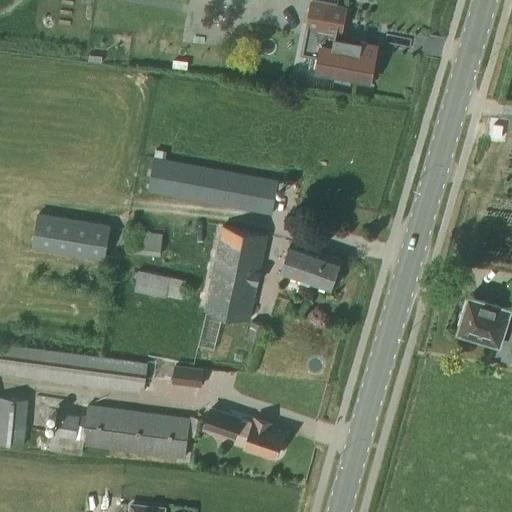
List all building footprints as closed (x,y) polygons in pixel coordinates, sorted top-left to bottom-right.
[(309,1),(304,29),(319,32),(313,70),(336,75),(335,81),(349,84),(350,77),(371,81),(371,78),(374,79),(376,67),(374,66),(375,56),(374,56),(376,46),(347,40),(346,45),(333,42),(334,35),(337,35),(343,8),(309,1)] [(196,60),(197,32),(148,29),(146,58),(196,60)] [(152,158),(145,193),(271,216),(277,181),(152,158)] [(48,216),(43,247),(102,257),(107,227),(48,216)] [(220,227),(202,312),(248,322),(266,236),(220,227)] [(130,231),(128,254),(159,258),(161,235),(130,231)] [(289,243),(279,273),(329,290),(339,260),(289,243)] [(137,271),(134,292),(165,298),(165,296),(181,299),(185,280),(137,271)] [(467,295),(456,332),(498,344),(499,342),(511,346),(511,310),(509,309),(509,308),(467,295)] [(254,322),(249,340),(264,344),(269,326),(254,322)] [(0,344),(0,374),(142,394),(146,364),(0,344)] [(174,368),(172,385),(200,388),(202,372),(174,368)] [(0,398),(0,443),(22,446),(27,401),(0,398)] [(86,405),(81,445),(184,460),(189,418),(86,405)] [(210,407),(203,427),(233,437),(235,431),(247,435),(243,448),(273,458),(274,455),(278,453),(280,446),(278,444),(282,432),(268,428),(269,423),(253,418),(252,422),(210,407)] [(61,412),(59,434),(79,437),(82,414),(61,412)]
